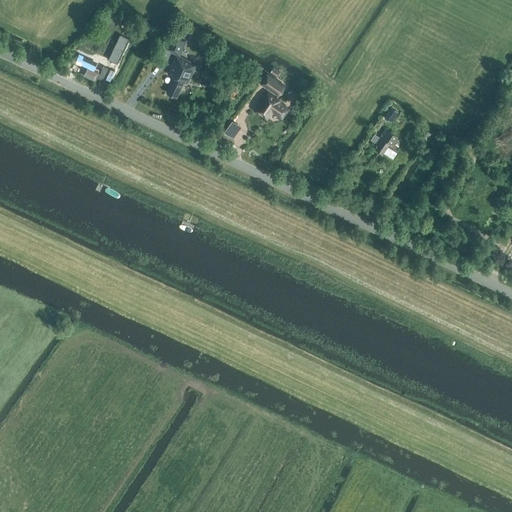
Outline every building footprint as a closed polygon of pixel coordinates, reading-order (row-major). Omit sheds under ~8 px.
[(129,38),(120,34),(108,59),(117,64),(129,38)] [(187,83),(196,64),(178,56),(185,41),(172,34),(165,49),(176,54),(167,74),(174,77),(167,92),(176,96),(183,81),(187,83)] [(100,73),(98,72),(99,70),(88,65),(83,75),(94,80),(96,77),(102,80),(108,68),(103,66),(100,73)] [(276,78),(281,71),(273,66),(268,73),(267,73),(260,83),(279,96),(286,85),(276,78)] [(141,98),(152,81),(140,74),(130,91),(141,98)] [(282,118),(288,108),(278,102),(279,100),(267,92),(254,110),(266,119),(272,111),(282,118)] [(391,122),(398,112),(390,106),(384,116),(391,122)] [(392,144),(397,136),(385,129),(375,144),(377,145),(375,148),(383,153),(390,143),(392,144)]
